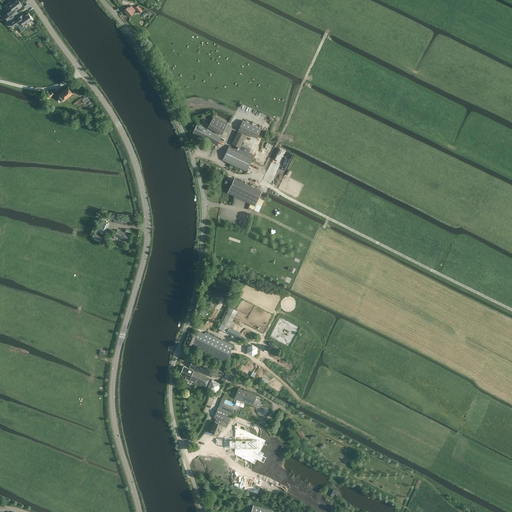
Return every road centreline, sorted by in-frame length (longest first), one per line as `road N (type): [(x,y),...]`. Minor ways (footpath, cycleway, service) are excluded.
road 1 (tertiary): [(140,511),(112,396),(146,248),(142,188),(116,120),(31,0)]
road 2 (unclassified): [(203,511),(170,401),(203,244),(202,183),(144,53),(103,0)]
road 3 (track): [(328,218),(256,179),(328,29)]
road 4 (track): [(511,310),(328,218),(323,228)]
